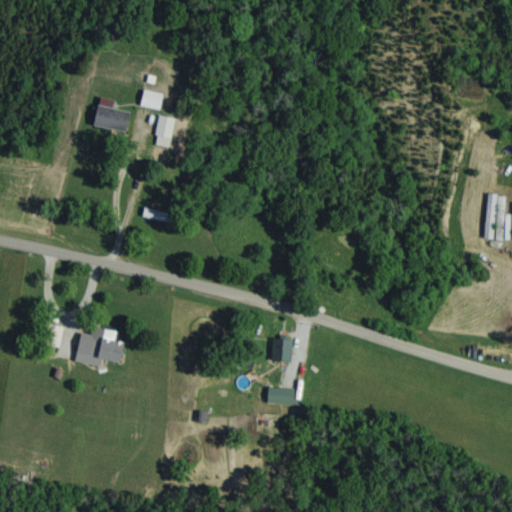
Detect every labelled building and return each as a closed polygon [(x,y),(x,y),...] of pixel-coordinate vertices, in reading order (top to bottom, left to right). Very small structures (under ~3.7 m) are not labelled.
[(163,92),(144,90),(141,106),(161,109),(163,92)] [(95,125),(127,133),(131,113),(111,108),(113,101),(101,98),(95,125)] [(175,118),(160,115),(154,144),(170,147),(175,118)] [(76,361),(99,366),(101,358),(124,363),(128,342),(115,340),(116,331),(94,327),(93,335),(82,333),(76,361)] [(293,339),(274,338),(273,361),(292,362),(293,339)] [(294,404),(295,388),(269,387),(268,403),(294,404)]
